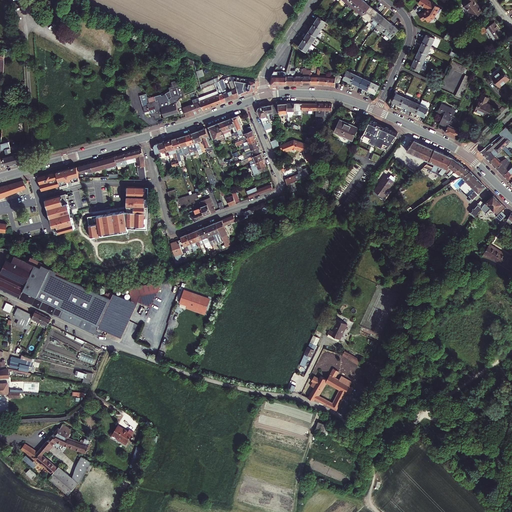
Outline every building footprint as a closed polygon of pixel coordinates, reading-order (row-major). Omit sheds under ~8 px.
[(356,9),(362,0),(351,0),(349,3),(356,9)] [(363,15),(370,6),(363,0),(362,0),(356,9),(363,15)] [(441,8),(427,0),(420,0),(418,3),(426,8),(426,7),(428,8),(427,10),(419,14),(422,20),(426,18),(427,19),(428,20),(433,17),(437,10),(439,11),(441,8)] [(474,18),(483,11),(474,0),(467,0),(469,2),(464,6),(474,18)] [(363,15),(370,21),(378,12),(370,6),(363,15)] [(370,21),(377,27),(385,17),(378,12),(370,21)] [(314,23),(321,29),(326,21),(318,16),(314,23)] [(384,33),(392,23),(385,17),(377,27),(384,33)] [(495,22),(486,27),(494,39),(503,34),(495,22)] [(321,29),(314,23),(309,31),(313,34),(316,36),(321,29)] [(399,29),(392,23),(384,33),(391,38),(399,29)] [(312,44),(316,36),(313,34),(309,31),(304,39),(312,44)] [(435,38),(426,34),(423,42),(431,46),(435,38)] [(312,44),(304,39),(299,46),(307,51),(312,44)] [(427,54),(431,46),(423,42),(419,50),(427,54)] [(277,75),(278,71),(274,71),(272,75),(270,83),(271,85),(286,84),(287,72),(289,64),(294,49),(291,44),(289,48),(290,49),(287,56),(286,58),(284,58),(281,69),(285,70),(285,71),(282,71),(282,72),(281,76),(277,75)] [(419,50),(415,58),(424,62),(427,54),(419,50)] [(185,57),(188,66),(194,64),(193,61),(185,57)] [(424,62),(415,58),(411,66),(420,70),(424,62)] [(291,64),(289,64),(287,72),(286,84),(294,84),(295,75),(295,73),(295,72),(289,72),(291,64)] [(303,73),(303,76),(303,84),(311,84),(312,75),(311,75),(311,73),(311,70),(306,70),(307,68),(303,68),(303,69),(303,73)] [(315,75),(312,75),(311,84),(318,84),(320,75),(320,72),(320,69),(318,69),(318,72),(315,72),(315,75)] [(492,78),(499,86),(510,78),(503,69),(492,78)] [(351,82),(355,74),(347,70),(343,78),(351,82)] [(363,78),(355,74),(351,82),(360,86),(363,78)] [(295,75),(294,84),(303,84),(303,76),(295,75)] [(320,75),(318,84),(335,86),(335,82),(338,83),(341,77),(338,76),(337,75),(336,77),(320,75)] [(254,90),(256,82),(256,81),(233,76),(233,78),(234,81),(239,96),(240,97),(249,93),(253,91),(254,90)] [(214,83),(218,81),(220,81),(218,77),(206,82),(200,85),(201,88),(204,87),(214,83)] [(363,78),(360,86),(368,90),(371,81),(363,78)] [(145,112),(147,112),(149,111),(150,113),(151,117),(155,116),(156,119),(161,118),(160,114),(163,113),(164,116),(179,112),(177,108),(181,106),(179,101),(182,100),(181,97),(184,96),(179,80),(171,82),(172,86),(169,87),(170,91),(166,94),(166,95),(163,97),(161,95),(148,99),(146,93),(140,96),(145,112)] [(226,102),(231,100),(226,87),(224,84),(222,85),(220,81),(218,81),(219,84),(221,88),(226,102)] [(231,81),(229,82),(230,85),(235,98),(239,96),(234,81),(231,82),(231,81)] [(380,85),(371,81),(368,90),(376,93),(380,85)] [(222,103),(226,102),(221,88),(219,89),(217,84),(215,85),(219,94),(222,103)] [(235,98),(230,85),(226,87),(231,100),(235,98)] [(401,105),(405,97),(397,93),(393,101),(401,105)] [(219,94),(209,98),(211,102),(213,101),(215,106),(222,103),(219,94)] [(488,117),(493,106),(487,103),(489,98),(482,94),(475,109),(475,110),(483,115),(488,117)] [(203,110),(200,101),(197,95),(196,95),(197,98),(193,100),(194,104),(183,108),(186,116),(186,117),(203,110)] [(401,105),(409,109),(413,101),(405,97),(401,105)] [(211,102),(209,98),(200,101),(203,110),(215,106),(213,101),(211,102)] [(413,101),(409,109),(417,113),(421,104),(413,101)] [(278,104),(280,114),(284,114),(285,118),(287,117),(288,120),(289,120),(288,114),(288,113),(288,103),(278,104)] [(288,113),(288,114),(302,115),(302,103),(288,103),(288,113)] [(302,115),(302,118),(307,119),(307,110),(316,110),(317,110),(318,103),(302,103),(302,115)] [(317,112),(318,110),(332,111),(333,104),(318,103),(317,110),(316,110),(316,112),(317,112)] [(455,110),(442,103),(438,111),(444,114),(440,123),(448,127),(455,110)] [(272,104),(264,106),(269,120),(272,119),(271,118),(274,118),(274,117),(274,116),(272,104)] [(278,104),(272,104),(274,116),(280,114),(278,104)] [(429,108),(421,104),(417,113),(425,116),(429,108)] [(258,110),(266,130),(272,127),(269,120),(264,106),(259,107),(258,110)] [(238,131),(234,132),(233,133),(235,136),(237,135),(239,134),(240,135),(253,130),(251,126),(244,129),(238,116),(232,118),(238,131)] [(453,117),(445,133),(456,138),(460,130),(455,128),(456,126),(455,126),(458,119),(453,117)] [(226,120),(230,129),(233,128),(234,132),(238,131),(232,118),(226,120)] [(219,123),(225,135),(228,134),(228,136),(232,134),(232,133),(230,129),(226,120),(219,123)] [(335,132),(353,140),(358,128),(340,120),(335,132)] [(399,133),(371,120),(362,138),(387,149),(399,133)] [(219,123),(209,127),(214,138),(217,137),(218,138),(218,139),(225,136),(225,135),(219,123)] [(507,136),(505,137),(511,140),(511,141),(511,140),(511,132),(506,126),(502,130),(507,136)] [(202,140),(207,152),(214,149),(206,128),(198,131),(202,140)] [(237,135),(239,141),(254,135),(253,130),(240,135),(239,134),(237,135)] [(198,131),(192,133),(196,146),(200,155),(203,153),(199,144),(198,143),(197,142),(202,140),(198,131)] [(185,135),(191,151),(194,150),(193,147),(196,146),(192,133),(185,135)] [(185,135),(178,137),(184,154),(191,151),(185,135)] [(254,135),(239,141),(236,143),(237,146),(243,143),(245,146),(257,141),(254,135)] [(505,137),(501,135),(480,152),(489,162),(495,156),(511,141),(511,140),(505,137)] [(184,154),(178,137),(173,139),(179,161),(182,160),(181,155),(184,154)] [(173,139),(165,141),(169,155),(174,153),(176,160),(172,162),(173,166),(180,164),(179,161),(173,139)] [(301,151),(303,151),(313,148),(313,146),(308,144),(296,139),(286,143),(281,145),(282,148),(284,147),(284,149),(285,152),(293,149),(298,150),(301,151)] [(429,161),(435,149),(414,140),(407,151),(408,151),(403,158),(404,159),(401,163),(416,174),(419,171),(429,161)] [(154,147),(157,157),(162,156),(160,152),(163,151),(163,153),(165,152),(166,156),(169,155),(165,141),(155,144),(154,147)] [(245,149),(246,152),(259,147),(257,141),(245,146),(241,147),(242,150),(245,149)] [(0,157),(0,165),(0,166),(1,168),(21,162),(16,146),(16,145),(11,146),(9,142),(1,144),(1,145),(1,150),(5,149),(7,156),(0,157)] [(246,152),(248,158),(261,152),(259,147),(246,152)] [(126,159),(126,160),(136,158),(138,170),(145,170),(145,158),(141,148),(125,153),(127,159),(126,159)] [(443,153),(435,149),(429,161),(435,163),(432,170),(436,172),(439,165),(438,165),(443,153)] [(304,154),(307,162),(317,158),(314,150),(304,154)] [(250,161),(251,164),(264,158),(261,152),(248,158),(241,161),(242,164),(250,161)] [(371,159),(378,162),(381,154),(374,152),(371,159)] [(125,153),(114,155),(117,166),(125,165),(127,164),(126,160),(126,159),(127,159),(125,153)] [(438,165),(439,165),(447,169),(453,157),(443,153),(438,165)] [(102,159),(105,169),(117,166),(114,155),(102,159)] [(495,156),(489,162),(496,169),(506,159),(505,159),(501,162),(495,156)] [(445,172),(448,174),(458,161),(453,158),(453,157),(447,169),(445,172)] [(251,164),(252,167),(249,168),(251,172),(258,169),(260,173),(268,170),(266,165),(267,165),(264,158),(251,164)] [(90,162),(93,172),(105,169),(102,159),(90,162)] [(504,166),(506,167),(509,163),(506,159),(496,169),(499,171),(504,166)] [(455,171),(463,165),(458,161),(448,174),(450,176),(452,174),(455,171)] [(89,173),(93,172),(90,162),(82,164),(83,168),(87,166),(89,171),(89,173)] [(83,168),(82,164),(78,165),(80,173),(89,171),(87,166),(83,168)] [(79,179),(77,165),(56,171),(60,184),(79,179)] [(458,178),(462,176),(470,170),(463,165),(455,171),(452,174),(458,178)] [(509,170),(506,167),(504,166),(499,171),(503,175),(509,170)] [(503,175),(506,179),(511,173),(511,166),(509,170),(503,175)] [(288,184),(294,181),(309,175),(306,168),(298,171),(299,173),(285,179),(288,184)] [(461,187),(469,195),(467,197),(470,199),(472,198),(473,199),(486,186),(471,171),(470,170),(462,176),(466,181),(461,187)] [(60,184),(56,171),(38,176),(41,190),(60,185),(60,184)] [(386,175),(375,191),(383,197),(394,181),(386,175)] [(23,180),(6,185),(9,194),(26,188),(23,180)] [(288,184),(289,189),(291,192),(297,189),(294,181),(288,184)] [(247,191),(249,198),(273,189),(271,184),(257,190),(257,188),(247,191)] [(6,185),(0,186),(0,198),(9,194),(6,185)] [(147,186),(129,185),(128,213),(130,228),(147,228),(147,186)] [(176,189),(168,192),(171,200),(178,198),(176,189)] [(233,196),(236,203),(241,202),(237,192),(238,192),(237,190),(232,193),(233,196)] [(75,229),(65,194),(45,199),(55,234),(75,229)] [(482,207),(479,212),(481,214),(488,205),(498,215),(502,211),(506,207),(494,195),(491,197),(484,204),(483,205),(483,206),(482,207)] [(233,196),(227,198),(230,206),(236,203),(233,196)] [(203,205),(201,206),(201,207),(205,216),(215,211),(210,198),(201,201),(203,205)] [(478,204),(477,205),(474,207),(475,208),(470,212),(475,217),(479,212),(482,207),(478,204)] [(188,215),(190,222),(200,218),(200,217),(205,216),(201,207),(194,210),(190,212),(191,214),(188,215)] [(98,223),(90,224),(91,237),(129,232),(126,210),(97,214),(98,223)] [(501,220),(507,215),(502,211),(498,215),(497,216),(501,220)] [(216,222),(222,237),(226,247),(232,244),(227,234),(228,234),(225,225),(236,221),(234,215),(216,222)] [(216,222),(210,225),(216,239),(217,242),(220,241),(219,239),(218,238),(222,237),(216,222)] [(216,239),(210,225),(205,227),(210,241),(212,246),(215,245),(213,240),(216,239)] [(205,227),(199,230),(204,244),(205,246),(207,245),(206,243),(210,241),(205,227)] [(193,232),(199,247),(199,249),(201,248),(200,245),(204,244),(199,230),(193,232)] [(193,232),(187,234),(193,248),(195,254),(198,253),(196,248),(199,247),(193,232)] [(181,237),(182,239),(187,252),(188,253),(191,252),(190,250),(193,248),(187,234),(181,237)] [(187,252),(182,239),(171,243),(177,261),(181,259),(180,254),(187,252)] [(511,257),(490,244),(489,246),(510,259),(511,257)] [(510,259),(489,246),(483,255),(489,257),(499,261),(506,266),(510,259)] [(0,273),(0,288),(95,333),(95,332),(99,334),(102,333),(104,329),(121,338),(138,303),(115,292),(105,293),(104,295),(57,274),(58,271),(44,264),(44,263),(32,258),(30,261),(15,255),(9,254),(0,273)] [(181,303),(206,312),(211,299),(187,289),(181,303)] [(13,305),(6,302),(3,309),(9,312),(13,305)] [(188,305),(187,308),(205,315),(206,312),(188,305)] [(33,315),(17,307),(14,314),(21,317),(17,325),(27,329),(32,318),(33,315)] [(33,315),(32,318),(40,322),(44,315),(35,311),(33,315)] [(52,319),(44,315),(40,322),(48,326),(52,319)] [(339,339),(340,339),(347,323),(337,319),(334,325),(336,326),(334,330),(330,329),(328,333),(339,339)] [(316,344),(310,341),(304,354),(309,356),(311,357),(316,344)] [(309,356),(304,354),(298,368),(303,370),(309,356)] [(38,366),(11,360),(10,366),(36,372),(38,366)] [(8,368),(0,369),(0,378),(10,376),(8,368)] [(334,368),(330,374),(336,377),(339,371),(334,368)] [(80,377),(84,378),(90,379),(92,379),(93,373),(88,372),(87,373),(77,371),(75,375),(80,377)] [(347,393),(351,386),(350,385),(351,385),(340,379),(336,377),(330,374),(327,379),(321,376),(320,378),(315,375),(312,381),(313,382),(311,385),(315,387),(309,397),(315,400),(337,411),(347,393)] [(299,378),(295,376),(289,390),(293,392),(299,378)] [(342,376),(340,379),(351,385),(352,381),(342,376)] [(0,393),(9,394),(8,384),(0,384),(0,393)] [(38,452),(34,457),(53,473),(48,479),(71,499),(75,492),(91,463),(82,457),(70,478),(58,468),(43,456),(48,450),(56,441),(65,445),(94,455),(97,447),(89,444),(91,440),(80,436),(78,441),(69,438),(72,429),(68,428),(68,427),(63,424),(60,429),(59,428),(38,452)] [(126,448),(134,435),(130,432),(128,435),(124,432),(118,428),(113,437),(120,442),(119,444),(126,448)] [(34,457),(38,452),(25,443),(21,449),(34,457)] [(134,463),(142,465),(146,449),(138,447),(134,463)] [(27,472),(34,479),(39,474),(31,467),(27,472)]
